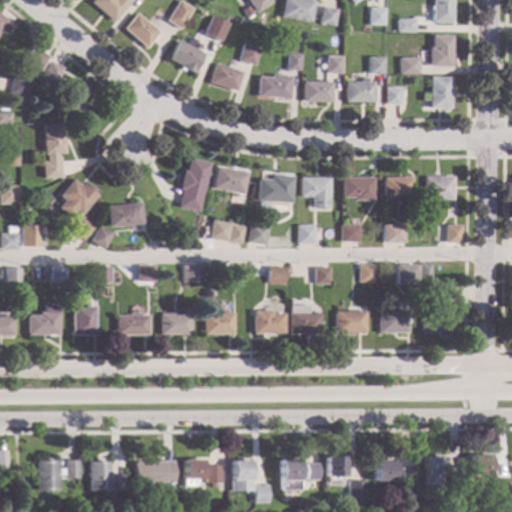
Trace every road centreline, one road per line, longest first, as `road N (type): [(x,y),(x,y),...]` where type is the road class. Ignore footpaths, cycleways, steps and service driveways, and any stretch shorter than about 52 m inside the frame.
road 1 (residential): [(511,139),(301,141),(199,123),(127,83),(24,0)]
road 2 (tertiary): [(511,362),(0,369)]
road 3 (residential): [(0,418),(511,413)]
road 4 (tertiary): [(0,396),(511,393)]
road 5 (residential): [(487,0),(487,414)]
